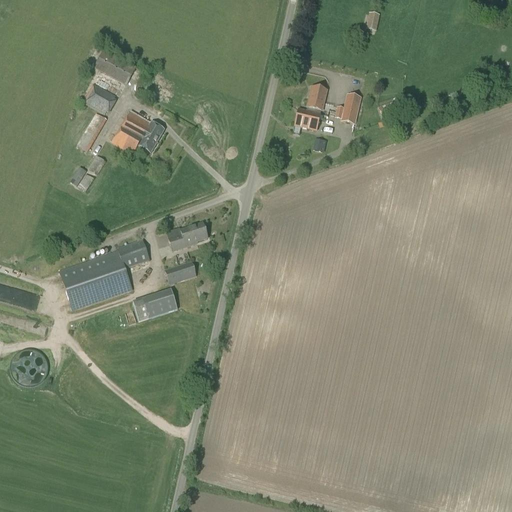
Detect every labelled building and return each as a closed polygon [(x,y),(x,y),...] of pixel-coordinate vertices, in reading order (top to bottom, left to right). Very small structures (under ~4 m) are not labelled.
[(376,33),(379,17),(368,14),(365,30),(376,33)] [(126,87),(136,68),(103,51),(93,69),(126,87)] [(477,89),(499,80),(498,77),(500,77),(497,66),(487,69),(487,70),(472,76),(477,89)] [(108,116),(115,102),(113,101),(115,98),(92,86),(82,104),(104,116),(105,114),(108,116)] [(309,114),(319,116),(320,112),(325,93),(314,90),(309,114)] [(343,110),(356,113),(359,99),(346,96),(343,110)] [(377,110),(381,122),(402,114),(398,102),(377,110)] [(356,113),(343,110),(336,108),(334,120),(341,121),(340,123),(353,126),(356,113)] [(319,116),(309,114),(298,111),(294,128),(315,132),(319,116)] [(150,155),(163,132),(130,113),(111,145),(131,157),(137,148),(150,155)] [(87,154),(106,121),(95,115),(76,147),(87,154)] [(325,143),(319,142),(318,147),(314,146),(312,152),(322,154),(325,143)] [(96,177),(105,164),(96,158),(87,171),(96,177)] [(76,188),(86,173),(79,169),(69,184),(76,188)] [(85,194),(93,181),(85,176),(77,188),(85,194)] [(172,253),(207,241),(202,225),(180,232),(181,235),(167,239),(172,253)] [(72,313),(132,292),(124,271),(148,262),(141,242),(116,251),(117,253),(58,274),(72,313)] [(169,287),(196,278),(191,263),(164,272),(169,287)] [(139,324),(177,312),(170,292),(132,304),(139,324)] [(24,388),(28,388),(31,388),(34,388),(37,386),(40,385),(42,383),(44,380),(46,377),(47,374),(47,371),(47,368),(47,364),(46,361),(44,359),(42,356),(40,354),(37,352),(34,351),(31,350),(28,350),(24,351),(21,351),(18,353),(16,355),(13,357),(12,360),(10,363),(9,366),(9,369),(9,373),(10,376),(12,379),(13,381),(16,384),(18,386),(21,387),(24,388)]
